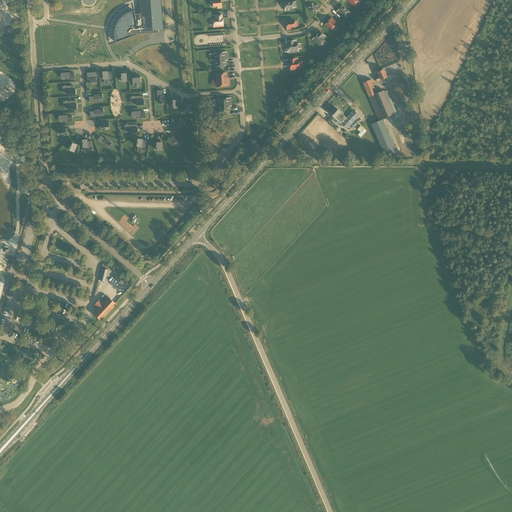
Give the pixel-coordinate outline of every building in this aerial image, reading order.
[(133,10),(131,11),(129,12),(126,13),(124,15),(122,16),(120,18),(119,19),(119,20),(118,22),(117,23),(117,24),(116,25),(116,26),(115,27),(115,28),(115,30),(115,31),(115,32),(115,33),(115,35),(115,36),(115,37),(116,38),(116,42),(116,43),(120,41),(130,37),(137,35),(138,34),(150,34),(150,33),(151,33),(158,32),(158,33),(159,33),(158,30),(163,30),(161,0),(139,0),(141,13),(139,13),(135,14),(134,10),(133,10)] [(213,1),(213,7),(218,7),(218,9),(222,8),(221,0),(214,0),(215,1),(213,1)] [(284,3),(285,11),(289,11),(289,9),(294,8),(293,2),(284,3)] [(315,14),(320,8),(318,5),(316,7),(313,3),(308,8),(315,14)] [(342,5),(337,12),(340,14),(341,13),(344,16),(349,11),(342,5)] [(213,19),(214,27),(223,27),(223,18),(222,18),(222,15),(213,16),(213,19)] [(332,17),(324,26),(327,28),(328,27),(332,30),(336,25),(334,24),(337,22),(332,17)] [(286,19),(287,30),(291,30),(291,28),(295,28),(295,22),(293,22),(292,19),(286,19)] [(69,30),(43,32),(44,39),(57,38),(58,56),(70,55),(69,30)] [(319,47),(325,40),(323,39),(323,38),(324,39),(326,37),(320,31),(318,34),(317,34),(312,40),(319,47)] [(289,53),(298,52),(298,44),(297,44),(297,43),(296,40),(288,41),(289,53)] [(213,53),(215,67),(225,66),(224,58),(227,58),(226,52),(213,53)] [(298,62),(298,61),(298,58),(290,59),(290,71),(300,70),(299,62),(298,62)] [(381,84),(388,80),(384,70),(377,72),(379,76),(375,78),(377,82),(378,81),(379,83),(380,83),(381,84)] [(107,79),(107,85),(112,84),(112,82),(113,82),(112,81),(111,72),(107,72),(107,71),(102,72),(103,79),(107,79)] [(87,73),(88,83),(91,83),(96,82),(95,72),(87,73)] [(121,79),(122,82),(127,82),(126,73),(126,72),(119,72),(119,74),(121,74),(121,77),(121,79)] [(226,73),(215,74),(217,87),(230,86),(229,81),(227,81),(226,73)] [(132,78),(133,85),(136,85),(136,86),(138,86),(138,85),(141,85),(140,76),(137,76),(137,78),(132,78)] [(363,83),(379,121),(382,120),(394,115),(384,90),(376,94),(371,80),(363,83)] [(62,91),(68,91),(68,95),(76,95),(76,90),(74,90),(73,86),(66,86),(66,85),(64,86),(62,86),(62,91)] [(133,97),(130,97),(131,102),(136,101),(137,105),(144,105),(144,100),(143,100),(143,96),(134,97),(134,96),(133,96),(133,97)] [(218,99),(219,113),(229,112),(229,104),(231,104),(231,98),(218,99)] [(76,105),(76,101),(67,101),(65,101),(66,101),(63,101),(63,106),(69,106),(69,110),(77,110),(77,105),(76,105)] [(346,118),(343,115),(336,108),(330,114),(334,118),(347,129),(350,126),(353,129),(360,122),(357,118),(359,116),(353,110),(346,118)] [(170,124),(170,129),(178,128),(178,124),(183,123),(183,119),(180,119),(180,118),(179,118),(179,119),(172,119),(172,124),(170,124)] [(382,120),(379,121),(371,124),(385,157),(396,152),(382,120)] [(126,125),(124,125),(124,130),(130,130),(130,134),(138,133),(138,128),(137,128),(137,124),(128,125),(128,124),(126,124),(126,125)] [(179,139),(173,135),(171,139),(169,138),(166,142),(173,146),(175,142),(180,145),(182,141),(180,140),(181,139),(180,139),(179,139)] [(101,136),(97,140),(104,146),(106,144),(109,147),(111,145),(111,146),(112,145),(111,145),(112,143),(106,138),(105,139),(101,136)] [(142,140),(138,139),(136,146),(141,147),(140,153),(145,153),(145,151),(146,151),(146,150),(145,150),(146,141),(142,140)] [(71,147),(69,150),(74,152),(77,145),(77,143),(71,140),(70,142),(72,143),(71,146),(70,146),(70,147),(71,147)] [(87,140),(82,140),(83,148),(87,147),(87,153),(92,153),(92,150),(93,150),(93,149),(92,149),(91,141),(87,142),(87,140)] [(10,249),(9,248),(5,247),(4,248),(4,249),(1,248),(0,253),(0,257),(5,259),(7,253),(8,253),(9,252),(10,249)] [(104,281),(107,270),(101,268),(98,279),(104,281)] [(122,287),(127,282),(118,273),(113,278),(122,287)] [(115,303),(113,301),(110,299),(106,295),(101,301),(99,300),(94,305),(99,309),(94,314),(101,321),(116,304),(115,303)]
